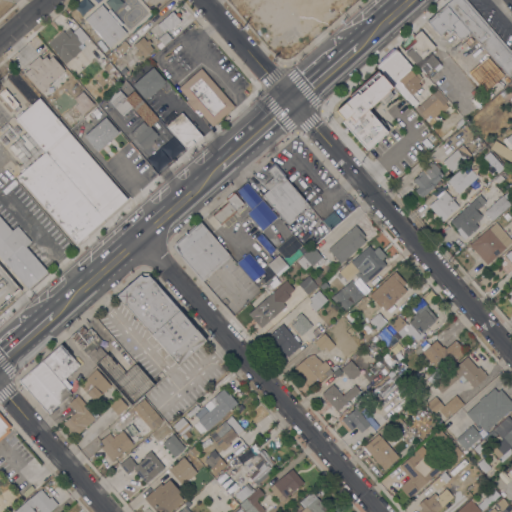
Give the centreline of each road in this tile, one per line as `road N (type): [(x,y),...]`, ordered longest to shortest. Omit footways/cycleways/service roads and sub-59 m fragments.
road 1 (residential): [(511,352),(203,0)]
road 2 (residential): [(381,511),(131,227)]
road 3 (primary): [(215,169),(190,175),(55,295),(46,317)]
road 4 (primary): [(46,317),(67,310),(207,188),(215,169)]
road 5 (residential): [(103,511),(0,392)]
